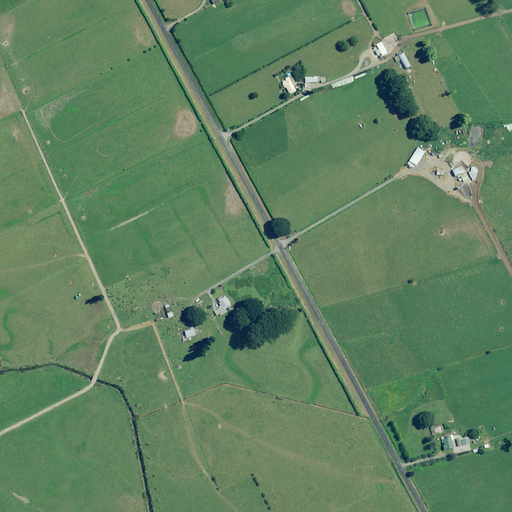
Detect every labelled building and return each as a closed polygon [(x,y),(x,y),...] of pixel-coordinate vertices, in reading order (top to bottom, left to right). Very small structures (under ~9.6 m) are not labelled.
[(386,54),(380,42),(376,45),(378,49),(374,51),(377,56),(381,54),(382,56),(386,54)] [(410,66),(403,53),(394,58),(396,62),(400,60),(405,69),(410,66)] [(296,91),(288,77),(285,79),(280,82),(284,88),(285,88),(289,95),(296,91)] [(416,166),(425,150),(421,147),(419,149),(417,148),(407,164),(413,168),(414,165),(416,166)] [(452,171),(454,176),(459,174),(463,182),(469,179),(462,166),(452,171)] [(475,179),(477,171),(475,167),(467,170),(472,181),(475,179)] [(224,309),(230,306),(229,304),(230,304),(227,299),(226,299),(224,297),(218,300),(222,306),(213,311),(216,316),(219,314),(220,316),(226,312),(224,309)] [(195,336),(193,329),(184,332),(185,335),(182,335),(183,341),(186,341),(186,338),(195,336)] [(454,442),(452,435),(446,437),(442,438),(444,445),(442,446),(443,450),(453,448),(451,442),(454,442)]
